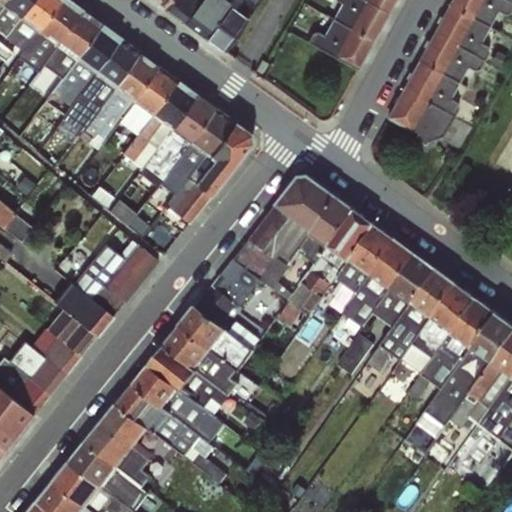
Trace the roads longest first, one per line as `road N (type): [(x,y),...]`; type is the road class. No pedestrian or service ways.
road 1 (residential): [(289,131),(0,497)]
road 2 (residential): [(511,295),(374,196),(335,158)]
road 3 (residential): [(335,158),(423,0)]
road 4 (residential): [(230,87),(100,0)]
